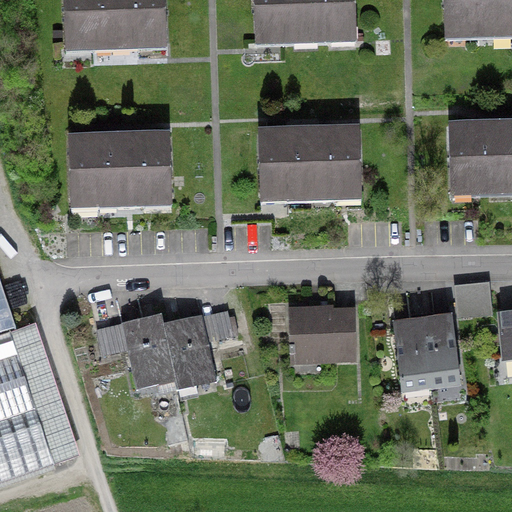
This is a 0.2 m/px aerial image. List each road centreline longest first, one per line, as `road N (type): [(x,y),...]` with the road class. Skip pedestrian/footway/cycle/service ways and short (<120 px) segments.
road 1 (unclassified): [(33,282),(511,269)]
road 2 (track): [(110,511),(0,174)]
